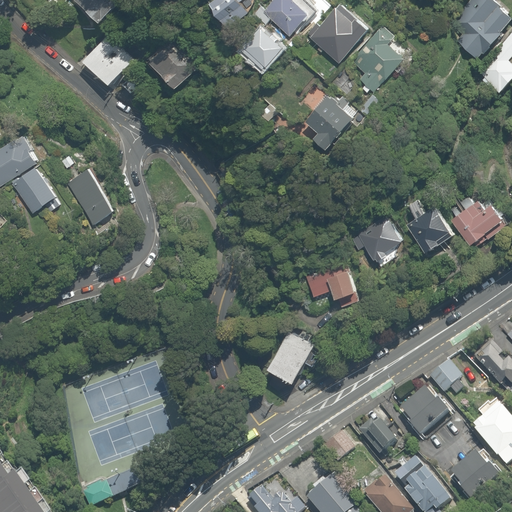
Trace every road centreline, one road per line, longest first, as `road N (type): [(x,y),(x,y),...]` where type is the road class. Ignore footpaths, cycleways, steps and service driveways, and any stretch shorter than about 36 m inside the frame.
road 1 (residential): [(146,127),(180,149),(224,213),(233,246),(217,348),(269,439)]
road 2 (residential): [(0,319),(127,267),(146,250),(150,230),(132,159),(146,127)]
road 3 (secondary): [(511,282),(269,439)]
road 4 (residential): [(146,127),(0,10)]
